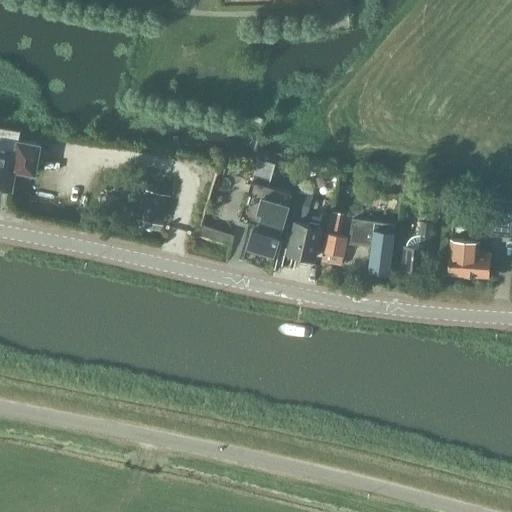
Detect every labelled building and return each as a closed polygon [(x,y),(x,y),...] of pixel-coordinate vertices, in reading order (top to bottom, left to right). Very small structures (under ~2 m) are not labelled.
[(0,151),(0,185),(12,187),(15,169),(34,172),(39,144),(18,140),(15,154),(0,151)] [(292,192),(270,185),(276,163),(258,158),(242,210),(258,215),(248,246),(274,253),(292,192)] [(406,193),(414,194),(414,183),(407,182),(406,193)] [(171,196),(146,189),(138,218),(164,225),(171,196)] [(297,190),(291,215),(302,218),(308,193),(297,190)] [(511,236),(511,199),(488,198),(485,234),(511,236)] [(326,232),(320,261),(341,265),(346,236),(337,234),(341,213),(330,211),(326,232)] [(352,218),(349,243),(372,246),(369,270),(389,273),(394,223),(375,221),(352,218)] [(296,220),(288,253),(314,260),(322,227),(296,220)] [(402,244),(399,269),(424,271),(428,222),(422,222),(420,234),(419,233),(415,234),(411,235),(408,238),(406,241),(405,245),(402,244)] [(233,237),(199,225),(196,236),(230,247),(233,237)] [(449,272),(488,276),(491,253),(476,252),(477,241),(452,239),(449,272)]
